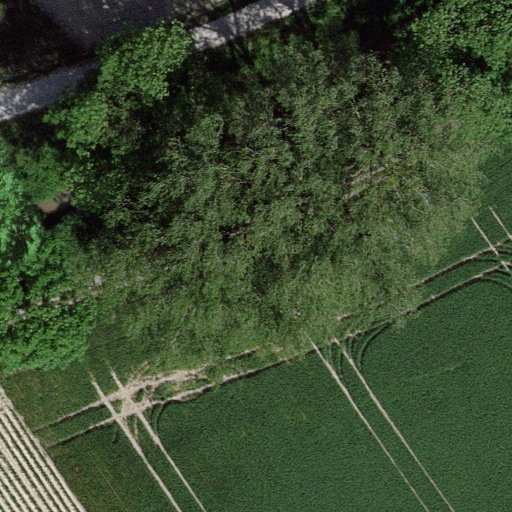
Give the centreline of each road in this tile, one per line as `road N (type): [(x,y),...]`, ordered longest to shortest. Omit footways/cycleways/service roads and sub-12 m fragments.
road 1 (track): [(511,91),(345,194),(0,320)]
road 2 (track): [(291,0),(0,109)]
